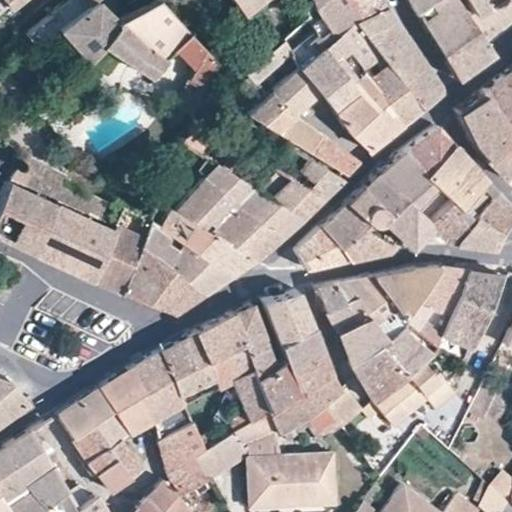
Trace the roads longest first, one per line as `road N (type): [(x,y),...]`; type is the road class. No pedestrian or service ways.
road 1 (residential): [(246,276),(302,275),(426,250),(502,258)]
road 2 (residential): [(434,105),(246,276)]
road 3 (tertiary): [(246,276),(58,386)]
road 4 (unknown): [(502,258),(467,395)]
